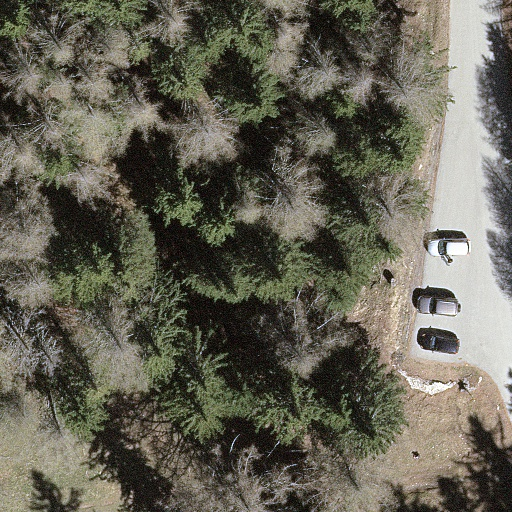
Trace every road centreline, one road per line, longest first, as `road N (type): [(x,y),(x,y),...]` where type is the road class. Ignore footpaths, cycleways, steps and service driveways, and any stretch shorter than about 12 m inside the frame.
road 1 (track): [(511,463),(101,511)]
road 2 (unclassified): [(511,347),(491,237),(478,0)]
